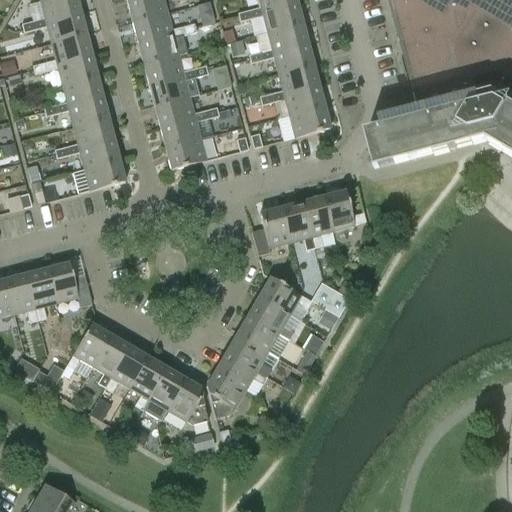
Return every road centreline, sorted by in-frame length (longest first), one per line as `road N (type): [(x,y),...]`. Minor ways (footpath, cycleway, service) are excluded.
road 1 (residential): [(155,212),(225,193),(245,269),(192,353),(103,306),(84,231)]
road 2 (residential): [(155,212),(101,0)]
